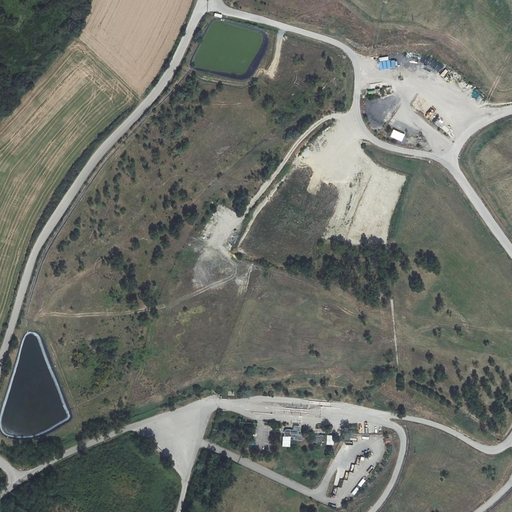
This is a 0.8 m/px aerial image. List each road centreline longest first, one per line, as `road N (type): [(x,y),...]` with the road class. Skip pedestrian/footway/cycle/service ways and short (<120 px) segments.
road 1 (unclassified): [(0,363),(35,249),(100,150),(165,79),(200,0)]
road 2 (unclassified): [(18,480),(118,433),(210,405),(177,511)]
